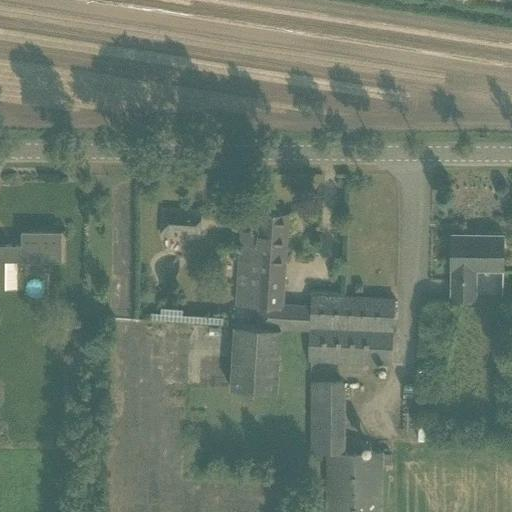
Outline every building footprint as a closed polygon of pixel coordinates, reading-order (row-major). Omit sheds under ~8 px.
[(202,209),(189,208),(187,230),(187,235),(200,235),(202,209)] [(257,302),(256,324),(279,326),(279,328),(309,330),(311,304),(284,302),(288,213),(258,212),(258,230),(241,230),(238,301),(257,302)] [(61,260),(62,231),(22,231),(21,245),(0,244),(0,286),(6,287),(6,260),(61,260)] [(503,270),(504,235),(486,235),(486,236),(480,236),(480,235),(451,234),(450,298),(475,298),(475,270),(503,270)] [(363,283),(355,283),(355,292),(363,292),(363,283)] [(392,364),(395,299),(311,295),(311,304),(309,330),(308,360),(392,364)] [(279,326),(256,324),(235,323),(232,387),(276,389),(279,328),(279,326)] [(75,348),(64,358),(73,368),(84,359),(75,348)] [(310,380),(310,402),(345,402),(345,380),(311,380),(310,380)] [(383,511),(384,451),(345,451),(326,451),(326,511),(383,511)]
